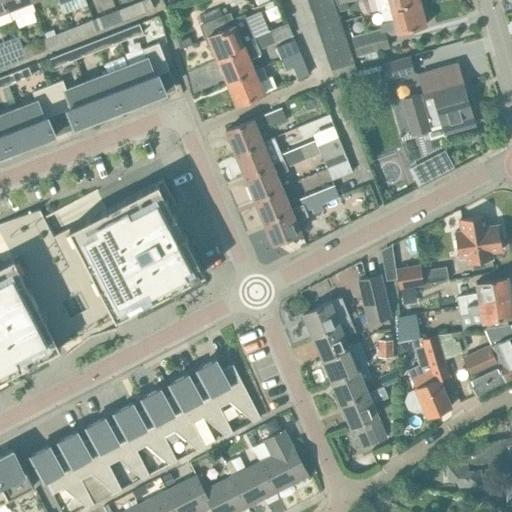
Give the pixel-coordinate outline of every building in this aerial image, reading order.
[(30,0),(3,0),(7,9),(30,0)] [(141,0),(114,11),(118,22),(153,8),(150,0),(141,0)] [(313,12),(335,5),(333,0),(311,0),(309,1),(313,12)] [(419,0),(417,0),(390,7),(393,19),(379,23),(381,29),(352,36),(357,56),(364,55),(366,60),(378,57),(376,51),(389,47),(386,34),(425,24),(419,0)] [(375,0),(377,10),(390,7),(417,0),(375,0)] [(316,23),(339,16),(335,5),(313,12),(316,23)] [(118,22),(114,11),(92,19),(96,30),(118,22)] [(233,18),(230,11),(199,24),(205,38),(208,37),(217,58),(256,41),(253,36),(244,13),(233,18)] [(320,35),(342,27),(339,16),(316,23),(320,35)] [(96,30),(92,19),(68,28),(73,39),(96,30)] [(271,28),(275,40),(292,33),(287,21),(271,28)] [(116,31),(119,40),(142,31),(139,22),(116,31)] [(324,46),(346,38),(342,27),(320,35),(324,46)] [(73,39),(68,28),(55,34),(53,28),(44,32),(46,37),(45,37),(49,48),(73,39)] [(226,79),(254,67),(249,58),(261,53),(259,47),(275,40),(271,28),(253,36),(256,41),(217,58),(226,79)] [(93,40),(97,49),(119,40),(116,31),(93,40)] [(49,48),(45,37),(22,46),(26,57),(49,48)] [(281,58),(299,50),(294,38),(276,47),(281,58)] [(327,57),(350,50),(346,38),(324,46),(327,57)] [(75,47),(78,56),(97,49),(93,40),(75,47)] [(128,63),(142,99),(165,90),(158,73),(169,68),(158,41),(142,47),(146,56),(128,63)] [(0,67),(26,57),(22,46),(0,55),(0,54),(0,67)] [(78,56),(75,47),(49,57),(53,66),(78,56)] [(299,50),(281,58),(286,69),(293,66),(298,77),(308,73),(299,50)] [(350,50),(327,57),(331,68),(354,61),(350,50)] [(414,71),(409,56),(382,64),(387,79),(414,71)] [(474,124),(457,65),(457,62),(417,73),(423,95),(420,96),(419,92),(402,97),(411,131),(429,126),(423,106),(436,102),(444,132),(474,124)] [(106,72),(120,107),(142,99),(128,63),(106,72)] [(254,67),(226,79),(237,103),(264,91),(259,80),(268,76),(263,64),(254,68),(254,67)] [(5,74),(9,83),(31,74),(28,65),(5,74)] [(83,80),(97,116),(120,107),(106,72),(83,80)] [(0,75),(0,86),(9,83),(5,74),(0,75)] [(47,84),(58,112),(68,108),(75,125),(97,116),(83,80),(66,87),(62,78),(47,84)] [(18,106),(32,142),(54,133),(48,116),(58,112),(47,84),(32,90),(35,99),(18,106)] [(0,112),(0,126),(9,150),(32,142),(18,106),(0,112)] [(282,107),(264,114),(271,130),(288,123),(282,107)] [(235,152),(263,140),(253,117),(225,129),(235,152)] [(0,153),(9,150),(0,126),(0,153)] [(281,153),(284,161),(339,137),(338,136),(317,145),(315,139),(281,153)] [(255,199),(283,188),(277,174),(288,169),(287,166),(320,152),(324,160),(325,159),(328,169),(348,160),(339,137),(284,161),(273,165),(246,177),(255,199)] [(273,165),(273,163),(263,140),(235,152),(246,177),(273,165)] [(348,160),(328,169),(332,179),(353,171),(348,160)] [(205,271),(185,233),(166,196),(171,193),(163,178),(69,227),(53,235),(39,208),(0,222),(0,259),(1,262),(0,262),(0,382),(41,361),(39,356),(60,345),(137,306),(139,311),(186,286),(183,282),(205,271)] [(302,203),(336,189),(334,184),(300,198),(302,203)] [(264,219),(291,208),(283,188),(255,199),(264,219)] [(291,208),(264,219),(274,242),(301,231),(297,220),(307,216),(305,211),(311,208),(313,212),(324,208),(321,203),(339,196),(336,189),(302,203),(302,204),(292,208),(291,208)] [(485,225),(483,213),(458,217),(460,229),(453,230),(457,255),(465,253),(466,260),(491,256),(490,249),(500,248),(499,238),(503,237),(501,228),(497,229),(496,223),(485,225)] [(396,267),(398,278),(400,289),(423,284),(420,263),(396,267)] [(386,307),(381,272),(357,278),(365,313),(373,309),(386,307)] [(373,309),(365,313),(367,322),(391,316),(381,272),(386,307),(373,309)] [(458,304),(510,294),(506,274),(474,280),(476,290),(456,294),(458,304)] [(415,288),(402,290),(404,304),(417,302),(415,288)] [(511,306),(510,294),(458,304),(459,313),(480,309),(481,320),(511,313),(511,306)] [(313,338),(351,320),(341,296),(302,312),(313,338)] [(400,341),(420,336),(416,313),(401,315),(400,341)] [(356,346),(361,343),(360,342),(349,347),(345,336),(355,331),(351,320),(313,338),(322,360),(356,346)] [(511,333),(508,325),(485,328),(490,342),(511,333)] [(437,334),(445,358),(463,352),(462,349),(468,347),(462,330),(438,334),(437,334)] [(449,375),(446,363),(444,358),(445,358),(437,334),(420,338),(428,365),(409,373),(415,388),(408,392),(405,400),(408,408),(417,411),(424,408),(427,415),(449,405),(437,379),(449,375)] [(497,364),(504,380),(511,376),(511,334),(490,343),(498,360),(498,361),(499,363),(497,364)] [(377,339),(377,356),(393,356),(393,340),(377,339)] [(356,346),(322,360),(332,382),(366,368),(366,366),(369,363),(361,343),(356,346)] [(499,363),(498,361),(495,362),(489,344),(463,356),(471,373),(466,375),(476,393),(504,380),(497,364),(499,363)] [(198,366),(232,430),(233,430),(220,405),(230,400),(252,419),(253,420),(261,416),(233,362),(221,368),(215,357),(198,366)] [(232,430),(198,366),(204,377),(193,383),(188,372),(171,380),(204,445),(205,444),(192,420),(202,414),(225,433),(225,434),(232,430)] [(368,391),(364,380),(370,377),(366,368),(332,382),(341,405),(384,387),(383,385),(368,391)] [(397,379),(393,370),(380,375),(384,385),(397,379)] [(204,445),(171,380),(170,381),(176,392),(166,397),(160,386),(143,395),(176,459),(177,459),(164,434),(175,429),(197,448),(204,445)] [(384,387),(341,405),(350,426),(359,422),(368,443),(384,437),(380,427),(382,427),(376,414),(378,414),(373,403),(388,396),(384,387)] [(176,459),(143,395),(142,395),(148,406),(138,411),(132,400),(115,409),(149,473),(137,448),(147,443),(169,462),(169,463),(176,459)] [(149,473),(115,409),(114,410),(120,421),(110,426),(104,415),(87,423),(121,487),(109,462),(119,457),(141,476),(141,477),(149,473)] [(60,438),(93,502),(121,487),(87,423),(87,424),(92,435),(82,440),(77,429),(60,438)] [(511,425),(509,426),(511,436),(466,450),(455,459),(468,461),(468,462),(511,459),(511,425)] [(291,444),(283,429),(264,438),(265,441),(254,446),(260,459),(276,490),(293,481),(298,486),(307,481),(306,474),(308,473),(292,443),(291,444)] [(93,502),(60,438),(59,438),(65,449),(55,454),(49,443),(31,453),(52,493),(64,487),(86,505),(93,502)] [(0,454),(0,501),(34,484),(26,468),(23,469),(13,448),(0,454)] [(275,490),(276,490),(260,459),(232,474),(247,504),(263,496),(268,502),(277,497),(275,490)] [(468,468),(468,462),(446,463),(447,480),(458,480),(458,486),(481,485),(481,468),(468,468)] [(209,511),(213,510),(203,489),(195,473),(167,488),(179,511),(193,511),(198,510),(199,511),(209,511)] [(247,505),(247,504),(232,474),(203,489),(213,510),(214,511),(232,511),(234,511),(247,511),(248,511),(247,505)] [(179,511),(167,488),(139,503),(143,511),(179,511)] [(143,511),(139,503),(120,511),(143,511)]
